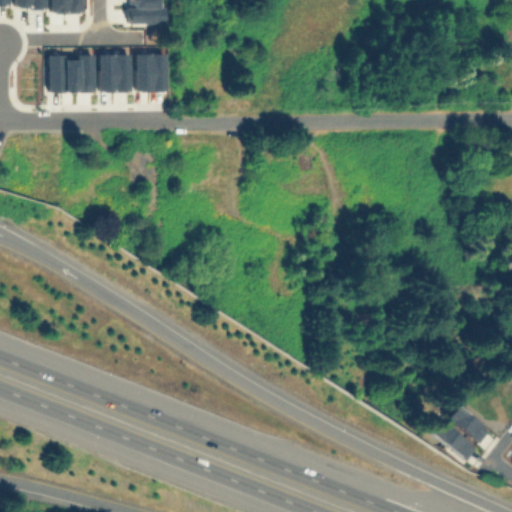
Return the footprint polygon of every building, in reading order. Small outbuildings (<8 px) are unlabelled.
[(39,0),(40,7),(36,7),(36,8),(24,8),(24,6),(13,6),(13,4),(9,4),(9,0),(39,0)] [(124,90),(124,52),(93,52),(94,90),(124,90)] [(161,90),(160,52),(130,52),(130,90),(161,90)] [(88,91),(87,53),(72,53),(72,59),(57,59),(57,53),(42,53),(43,91),(88,91)] [(458,462),(428,438),(452,407),(482,431),(458,462)]
